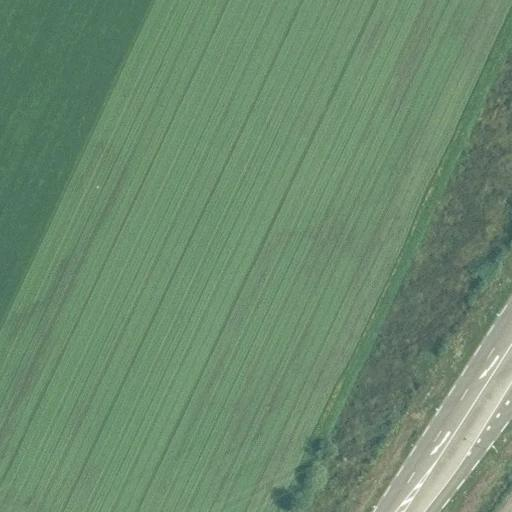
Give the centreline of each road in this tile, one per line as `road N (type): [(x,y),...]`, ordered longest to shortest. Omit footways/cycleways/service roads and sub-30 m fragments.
road 1 (secondary): [(511,316),(383,511)]
road 2 (secondary): [(429,511),(511,405)]
